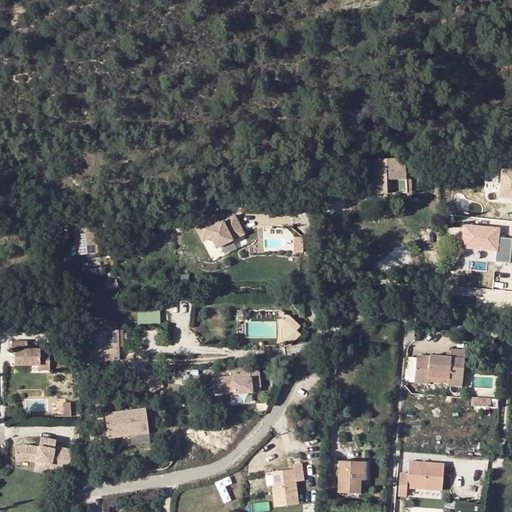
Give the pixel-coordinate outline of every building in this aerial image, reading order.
[(405,163),(375,164),(375,168),(373,168),(374,194),(386,193),(406,192),(406,179),(405,163)] [(511,169),(501,169),(501,198),(511,197),(511,169)] [(406,192),(386,193),(386,199),(412,198),(412,179),(406,179),(406,192)] [(325,208),(326,209),(342,199),(333,186),(317,196),(325,208)] [(325,208),(317,196),(312,199),(320,211),(325,208)] [(52,238),(68,237),(67,214),(50,216),(52,238)] [(207,218),(191,226),(199,242),(210,237),(215,247),(243,233),(233,214),(216,223),(211,226),(207,218)] [(212,215),(207,218),(211,226),(216,223),(212,215)] [(73,223),(74,251),(95,250),(94,222),(73,223)] [(497,261),(511,262),(511,256),(511,236),(501,236),(502,226),(464,223),(463,248),(497,250),(497,261)] [(305,251),(304,235),(295,236),(296,251),(305,251)] [(58,259),(55,260),(59,272),(63,270),(58,259)] [(59,272),(55,260),(48,263),(54,278),(61,275),(59,272)] [(93,295),(80,295),(81,314),(87,314),(87,302),(93,301),(93,295)] [(82,350),(83,363),(93,363),(93,361),(119,360),(118,330),(89,332),(90,338),(90,349),(82,350)] [(90,349),(90,338),(82,338),(82,350),(90,349)] [(32,344),(16,343),(15,352),(18,352),(18,368),(41,368),(41,371),(53,371),(53,356),(44,355),(44,352),(31,352),(32,344)] [(426,384),(427,378),(450,379),(462,380),(464,360),(417,356),(414,384),(426,384)] [(227,375),(207,377),(209,392),(229,390),(229,392),(247,390),(247,385),(255,384),(253,366),(242,368),(241,361),(228,362),(228,370),(227,370),(227,375)] [(139,380),(147,395),(149,394),(154,391),(156,390),(151,380),(157,377),(155,372),(139,380)] [(461,388),(462,380),(450,379),(450,387),(461,388)] [(405,426),(403,437),(411,437),(412,427),(405,426)] [(126,445),(128,457),(139,456),(137,436),(127,437),(128,445),(126,445)] [(29,448),(17,450),(18,465),(29,463),(38,465),(53,468),(52,472),(70,475),(75,453),(57,449),(59,443),(43,440),(40,451),(29,448)] [(423,459),(421,473),(432,475),(433,463),(428,463),(428,460),(423,459)] [(272,487),(275,507),(298,504),(295,481),(303,480),(301,462),(293,463),(294,468),(272,471),(274,487),(272,487)] [(338,494),(347,494),(359,494),(360,494),(361,481),(361,463),(339,462),(338,494)] [(53,468),(38,465),(37,474),(51,477),(52,472),(53,468)]
